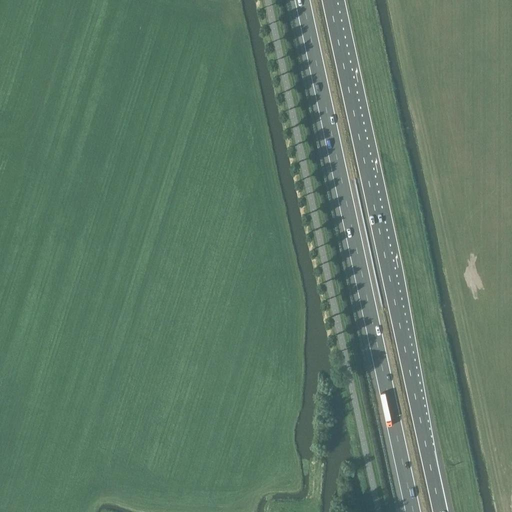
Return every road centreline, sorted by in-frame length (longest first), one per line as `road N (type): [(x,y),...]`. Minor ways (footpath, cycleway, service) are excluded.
road 1 (motorway): [(302,0),(413,511)]
road 2 (motorway): [(439,511),(342,40)]
